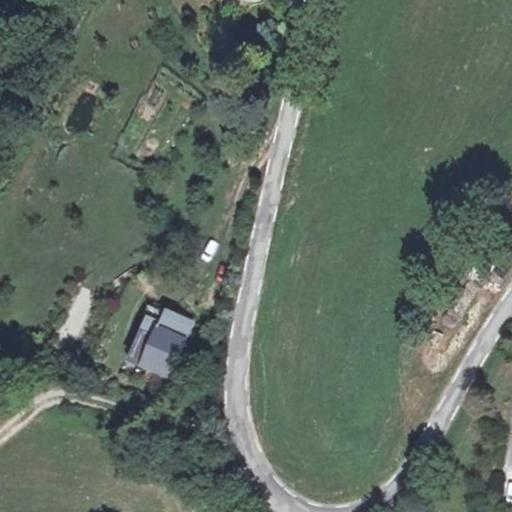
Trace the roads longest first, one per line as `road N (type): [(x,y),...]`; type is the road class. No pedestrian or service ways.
road 1 (unclassified): [(317,0),(237,381),(254,463),(291,511)]
road 2 (unclassified): [(367,511),(402,484),(511,300)]
